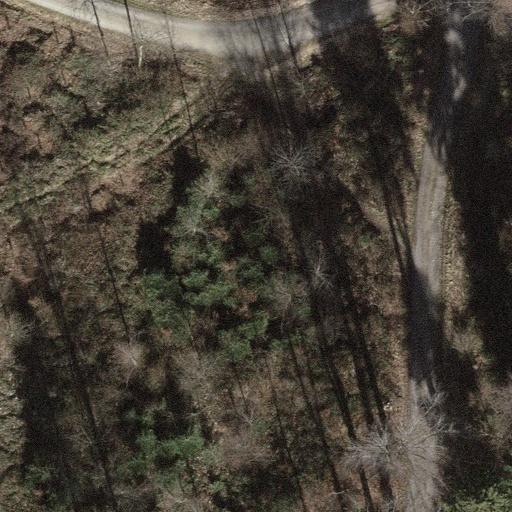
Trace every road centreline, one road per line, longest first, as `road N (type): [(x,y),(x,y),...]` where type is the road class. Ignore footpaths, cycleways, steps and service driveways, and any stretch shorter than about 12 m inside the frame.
road 1 (track): [(470,0),(431,254),(423,511)]
road 2 (track): [(62,0),(147,30),(205,37),(267,35),(379,0)]
